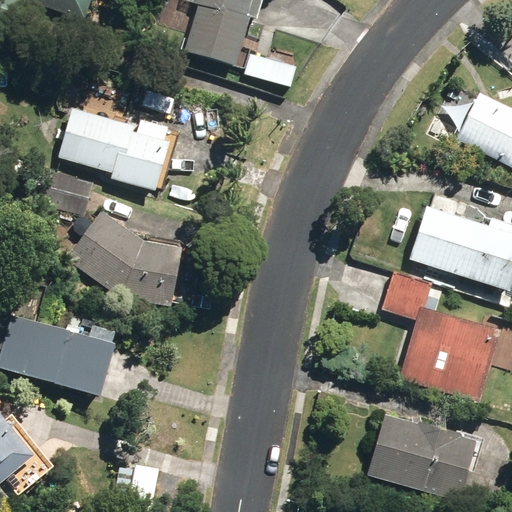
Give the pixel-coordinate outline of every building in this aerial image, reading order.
[(0,0),(0,24),(11,29),(22,1),(18,0),(0,0)] [(27,0),(25,8),(79,25),(85,6),(90,8),(92,0),(27,0)] [(179,56),(229,72),(244,25),(250,27),(258,0),(191,0),(188,10),(193,11),(179,56)] [(253,52),(246,75),(296,89),(302,66),(253,52)] [(448,140),(511,172),(511,116),(470,95),(448,140)] [(105,186),(147,199),(162,151),(126,140),(128,135),(67,115),(53,164),(107,181),(105,186)] [(80,219),(88,189),(41,177),(33,205),(80,219)] [(169,177),(165,199),(204,207),(208,186),(169,177)] [(400,261),(499,292),(511,250),(511,229),(481,220),(479,228),(417,208),(400,261)] [(115,307),(162,316),(174,259),(137,250),(95,219),(59,267),(115,307)] [(412,307),(417,307),(424,285),(385,274),(374,312),(408,322),(412,307)] [(391,382),(470,405),(493,331),(413,307),(391,382)] [(0,340),(0,377),(90,407),(107,355),(6,322),(0,340)] [(358,476),(446,503),(464,443),(377,416),(358,476)] [(0,487),(24,469),(0,436),(0,487)]
